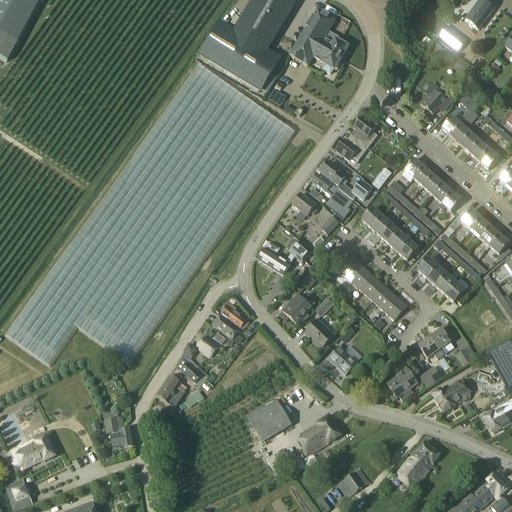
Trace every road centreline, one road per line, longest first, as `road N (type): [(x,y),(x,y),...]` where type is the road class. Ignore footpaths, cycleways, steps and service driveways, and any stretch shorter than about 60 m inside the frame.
road 1 (unclassified): [(151,511),(142,408),(216,294),(243,285)]
road 2 (residential): [(341,401),(432,314),(353,240),(336,255)]
road 3 (unclassified): [(243,285),(251,248),(364,94)]
road 4 (residential): [(364,94),(511,218)]
road 5 (unclassified): [(511,464),(341,401)]
road 6 (unclassified): [(341,401),(253,309),(243,285)]
